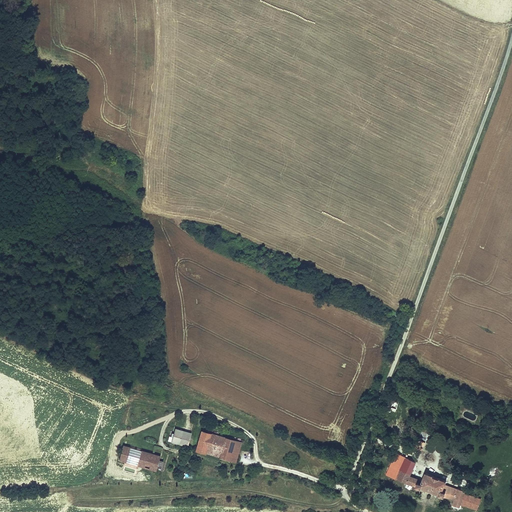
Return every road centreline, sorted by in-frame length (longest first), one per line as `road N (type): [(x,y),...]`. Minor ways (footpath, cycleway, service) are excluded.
road 1 (unclassified): [(511,39),(344,485)]
road 2 (track): [(151,449),(170,416),(203,410),(249,434),(257,461),(344,485)]
road 3 (track): [(0,148),(86,170),(139,204)]
